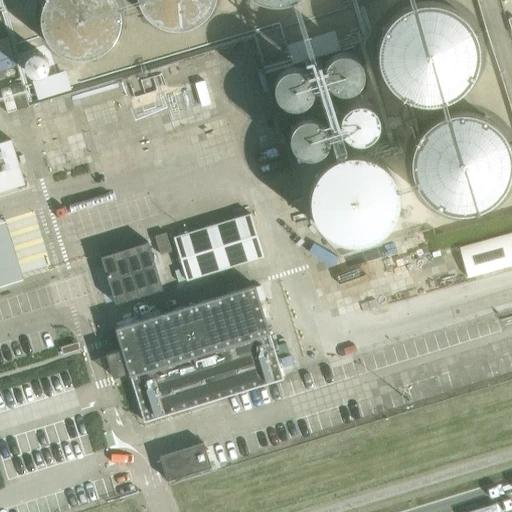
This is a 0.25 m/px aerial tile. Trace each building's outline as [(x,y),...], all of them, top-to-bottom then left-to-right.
[(64,64),(80,64),(95,59),(106,48),(113,34),(114,18),(108,4),(104,0),(42,0),(41,1),(34,15),(34,31),(39,46),(50,57),(64,64)] [(160,36),(175,37),(190,31),(202,21),(208,7),(208,0),(129,0),(129,3),(135,18),(145,30),(160,36)] [(223,0),(225,1),(239,11),(256,14),(273,10),(288,1),(288,0),(223,0)] [(365,43),(363,63),(369,82),(381,97),(399,107),(419,109),(438,103),(453,90),(463,73),(465,53),(459,34),(446,19),(429,9),(409,7),(390,13),(374,26),(365,43)] [(276,95),(303,113),(292,130),(294,144),(307,153),(319,151),(325,143),(325,141),(338,121),(334,118),(331,101),(337,93),(335,85),(346,84),(342,62),(336,58),(335,50),(326,44),(325,36),(290,41),(294,64),(280,66),(274,76),(276,95)] [(9,39),(0,40),(0,70),(13,69),(9,39)] [(26,58),(40,100),(72,89),(66,70),(50,76),(43,53),(26,58)] [(208,73),(82,111),(96,152),(221,114),(208,73)] [(349,108),(354,137),(376,134),(371,104),(349,108)] [(71,114),(37,124),(51,171),(86,161),(71,114)] [(394,151),(392,171),(398,190),(411,205),(428,215),(448,217),(467,211),(483,199),(492,181),(494,161),(488,142),(476,127),(458,117),(438,115),(419,121),(404,134),(394,151)] [(250,213),(173,237),(186,282),(264,257),(250,213)] [(8,220),(0,222),(0,285),(25,279),(8,220)] [(511,267),(511,233),(460,248),(468,279),(511,267)] [(330,318),(418,297),(411,267),(323,288),(330,318)] [(130,372),(145,421),(284,378),(256,286),(116,329),(122,349),(106,354),(114,377),(130,372)] [(159,458),(164,472),(167,481),(211,468),(203,444),(159,458)]
